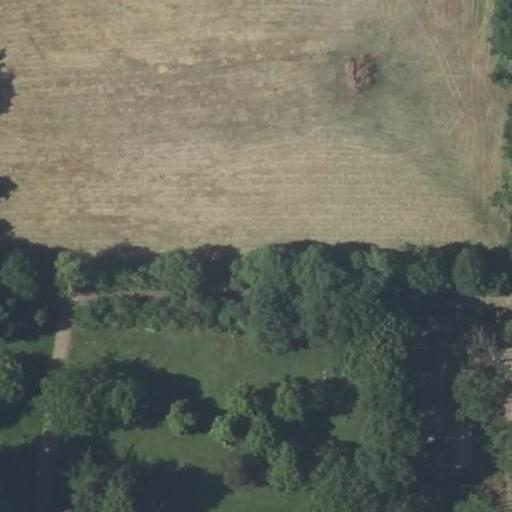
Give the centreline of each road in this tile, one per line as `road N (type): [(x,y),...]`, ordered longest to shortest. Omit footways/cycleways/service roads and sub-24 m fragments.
road 1 (track): [(511,290),(3,294)]
road 2 (track): [(69,294),(45,499),(68,511)]
